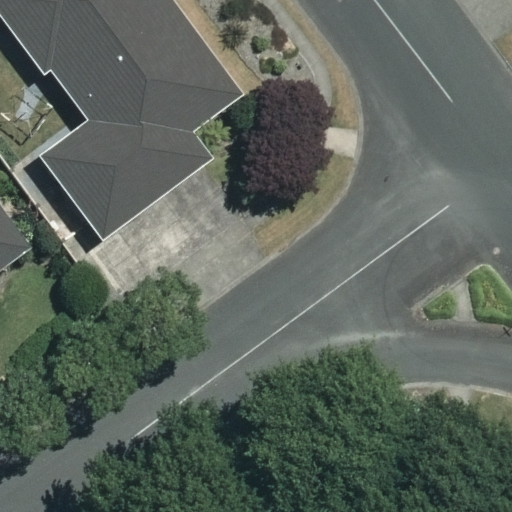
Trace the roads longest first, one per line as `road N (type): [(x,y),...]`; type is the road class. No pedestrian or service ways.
road 1 (residential): [(500,167),(198,393)]
road 2 (residential): [(511,361),(429,354),(326,360),(198,393)]
road 3 (residential): [(374,0),(500,167)]
road 4 (residential): [(198,393),(34,511)]
